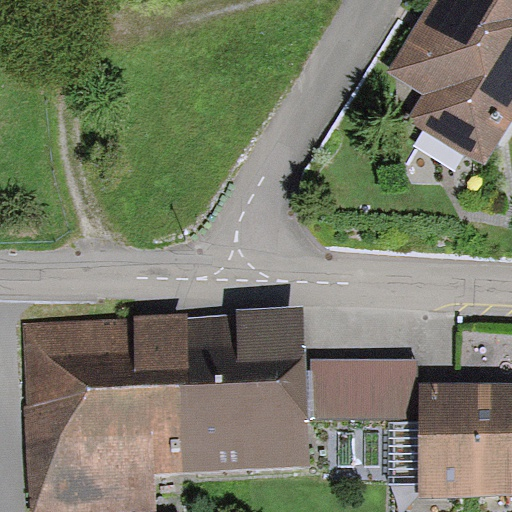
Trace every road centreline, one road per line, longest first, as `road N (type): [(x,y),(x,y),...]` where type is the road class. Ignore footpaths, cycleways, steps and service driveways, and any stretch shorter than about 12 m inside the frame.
road 1 (residential): [(242,278),(253,191),(373,0)]
road 2 (unclassified): [(511,294),(242,278)]
road 3 (unclassified): [(242,278),(0,270)]
